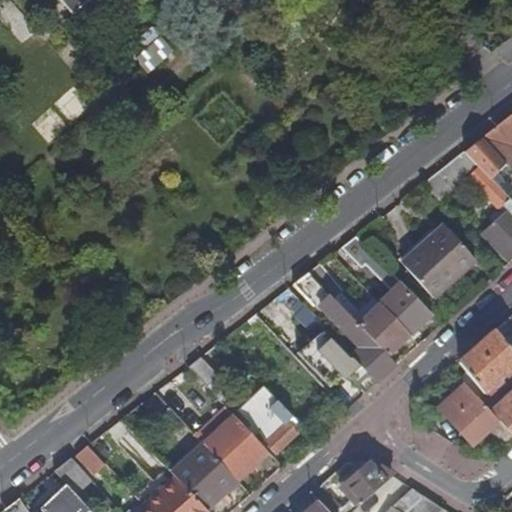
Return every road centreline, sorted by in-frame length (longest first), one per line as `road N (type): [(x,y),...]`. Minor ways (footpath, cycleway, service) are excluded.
road 1 (unclassified): [(511,83),(0,474)]
road 2 (residential): [(511,287),(361,423)]
road 3 (residential): [(361,423),(453,491),(480,488),(511,460)]
road 4 (residential): [(361,423),(259,511)]
